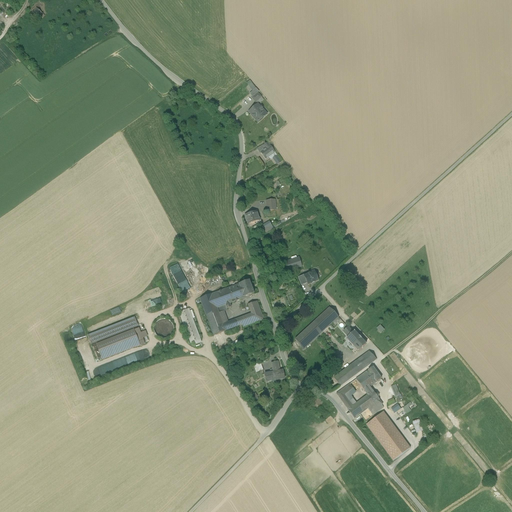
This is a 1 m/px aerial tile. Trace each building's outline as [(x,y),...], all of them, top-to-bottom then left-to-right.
[(45,16),(36,7),(30,14),(39,22),(45,16)] [(257,93),(251,98),(255,102),(261,98),(257,93)] [(266,114),(257,105),(248,113),(256,122),(266,114)] [(268,143),(261,146),(263,149),(260,152),(265,159),(274,152),(268,143)] [(276,156),(272,159),(277,165),(280,163),(276,156)] [(275,200),(266,201),(267,211),(276,210),(275,200)] [(257,211),(245,215),(248,224),(249,224),(250,227),(255,225),(254,222),(260,221),(257,211)] [(269,221),(262,226),(267,232),(273,228),(269,221)] [(299,258),(285,263),(286,268),(287,270),(301,266),(299,258)] [(314,272),(304,276),(307,284),(308,285),(318,281),(314,272)] [(303,275),(298,278),(301,286),(307,284),(304,276),(303,275)] [(249,281),(239,284),(239,285),(244,298),(254,294),(249,281)] [(239,285),(213,295),(218,309),(244,299),(244,298),(239,285)] [(258,303),(248,306),(251,314),(228,323),(224,313),(220,314),(218,309),(213,295),(200,299),(215,339),(264,321),(258,303)] [(147,309),(163,303),(160,298),(145,304),(147,309)] [(330,308),(296,339),(304,350),(334,322),(339,317),(330,308)] [(190,310),(180,314),(191,344),(201,341),(190,310)] [(134,319),(89,336),(93,346),(138,328),(134,319)] [(155,327),(154,330),(155,334),(157,337),(160,339),(164,339),(167,339),(170,336),(172,333),(173,330),(172,326),(170,323),(167,321),(163,321),(160,321),(157,324),(155,327)] [(342,330),(346,327),(341,321),(337,324),(342,330)] [(97,345),(103,359),(140,345),(134,331),(97,345)] [(354,331),(347,339),(359,351),(366,344),(354,331)] [(370,351),(334,378),(341,386),(342,385),(372,363),(374,363),(374,362),(376,360),(370,351)] [(272,363),(274,372),(265,374),(266,381),(271,380),(275,380),(285,378),(283,371),(280,371),(279,362),(272,363)] [(373,368),(364,374),(365,376),(366,375),(373,384),(381,379),(373,368)] [(350,384),(336,394),(341,401),(346,397),(344,394),(353,388),(350,384)] [(396,384),(391,386),(396,397),(401,395),(396,384)] [(373,390),(347,409),(354,419),(368,408),(380,400),(373,390)] [(260,402),(255,393),(251,395),(255,404),(260,402)] [(380,400),(368,408),(373,416),(384,408),(382,404),(383,404),(380,400)] [(411,410),(409,407),(413,404),(411,402),(403,408),(407,414),(411,410)] [(398,404),(391,408),(395,413),(402,409),(398,404)] [(410,448),(383,412),(366,425),(393,461),(410,448)] [(417,433),(424,431),(419,419),(412,422),(417,433)]
